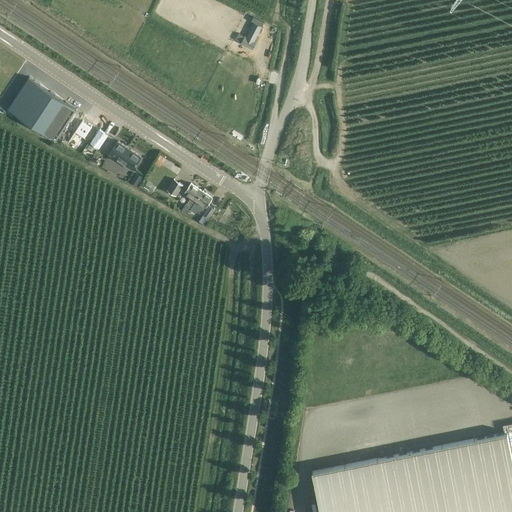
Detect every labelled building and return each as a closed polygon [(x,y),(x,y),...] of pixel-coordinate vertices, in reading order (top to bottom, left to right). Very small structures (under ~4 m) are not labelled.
[(253,16),(251,21),(254,22),(262,26),(264,21),(253,16)] [(245,36),(241,43),(252,49),(256,42),(255,41),(262,26),(254,22),(246,37),(245,36)] [(239,33),(235,40),(241,43),(245,36),(239,33)] [(28,78),(8,108),(54,139),(75,108),(28,78)] [(99,147),(108,134),(100,128),(90,142),(99,147)] [(132,169),(141,156),(118,141),(110,154),(132,169)] [(160,157),(156,163),(161,166),(165,160),(160,157)] [(137,173),(131,182),(137,186),(143,177),(137,173)] [(180,189),(183,184),(175,179),(168,189),(177,194),(180,189)] [(191,209),(193,206),(197,200),(197,199),(203,190),(192,183),(186,192),(191,195),(181,211),(187,214),(190,209),(191,209)] [(190,209),(189,210),(195,214),(203,211),(205,209),(207,206),(213,197),(203,190),(197,199),(197,200),(193,206),(191,209),(190,209)] [(209,217),(215,208),(210,205),(204,213),(209,217)] [(511,511),(511,456),(507,432),(312,471),(320,511),(511,511)]
